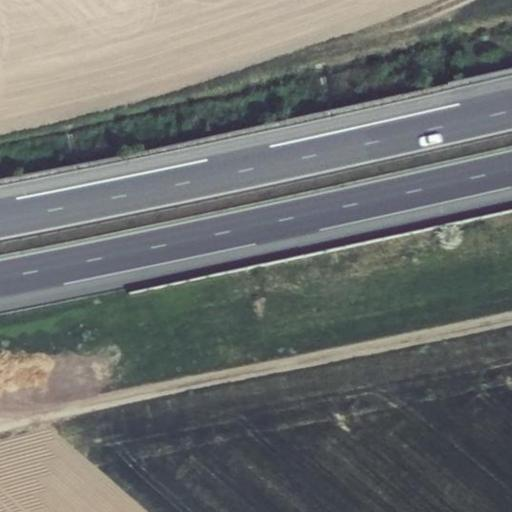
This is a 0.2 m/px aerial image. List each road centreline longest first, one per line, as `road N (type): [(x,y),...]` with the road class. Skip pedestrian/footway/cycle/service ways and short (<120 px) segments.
road 1 (motorway): [(511,111),(0,221)]
road 2 (motorway): [(0,281),(511,172)]
road 3 (track): [(0,424),(511,317)]
